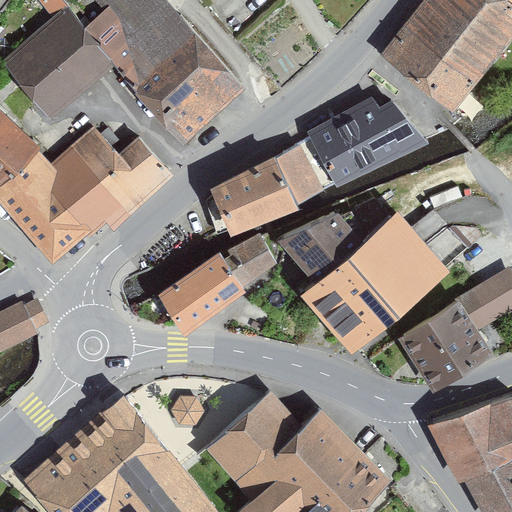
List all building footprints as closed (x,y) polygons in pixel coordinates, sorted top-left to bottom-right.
[(38,0),(53,18),(3,61),(52,119),(116,65),(184,145),(245,88),(169,0),(96,0),(105,10),(86,27),(63,0),(38,0)] [(511,37),(511,0),(422,0),(379,56),(454,113),(511,37)] [(314,136),(213,194),(231,237),(300,209),(298,203),(339,181),(341,185),(427,143),(394,102),(380,110),(373,97),(311,131),(314,136)] [(0,201),(54,263),(88,233),(91,236),(107,222),(114,231),(175,175),(139,136),(120,152),(95,126),(53,162),(40,150),(42,147),(0,109),(0,201)] [(316,282),(301,295),(353,354),(451,271),(448,267),(467,247),(447,224),(427,243),(399,208),(364,241),(340,210),(277,240),(316,282)] [(278,262),(260,233),(222,254),(220,251),(159,293),(185,336),(246,290),(244,288),(278,262)] [(511,270),(509,266),(400,337),(434,393),(496,354),(479,329),(511,310),(511,270)] [(50,322),(38,298),(25,305),(37,328),(50,322)] [(25,305),(23,300),(0,311),(0,349),(1,351),(39,332),(37,328),(25,305)] [(511,511),(511,393),(429,425),(459,483),(466,481),(481,511),(511,511)] [(126,395),(25,478),(52,511),(221,511),(222,511),(185,467),(126,395)] [(197,397),(181,396),(171,410),(180,425),(196,426),(205,412),(197,397)] [(323,406),(302,425),(238,483),(252,499),(239,511),(240,511),(359,511),(393,482),(323,406)]
